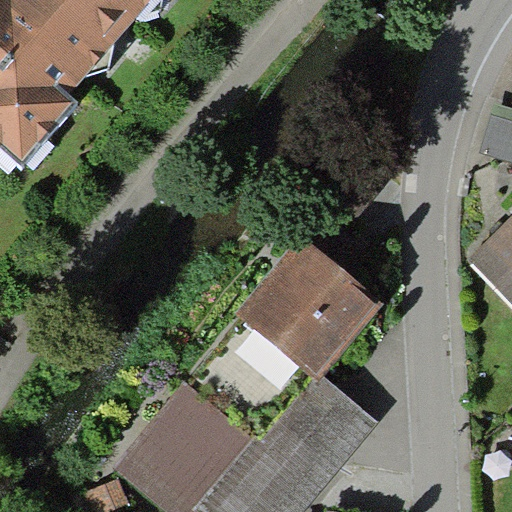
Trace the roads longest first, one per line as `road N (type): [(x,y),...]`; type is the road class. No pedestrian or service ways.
road 1 (residential): [(489,0),(452,69),(435,126),(436,511)]
road 2 (track): [(289,0),(43,294),(0,358)]
